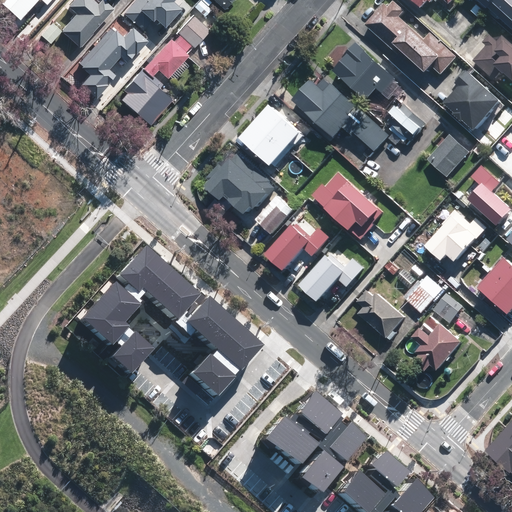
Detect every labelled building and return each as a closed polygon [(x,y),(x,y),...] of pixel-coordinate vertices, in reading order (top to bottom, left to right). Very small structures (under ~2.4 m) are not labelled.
[(20,19),(37,0),(41,5),(45,0),(2,0),(1,2),(20,19)] [(51,22),(40,35),(50,44),(61,32),(78,47),(79,46),(80,46),(92,33),(91,32),(112,8),(103,0),(100,0),(97,4),(92,0),(72,0),(67,6),(75,13),(61,30),(51,22)] [(134,0),(124,11),(142,28),(153,16),(161,24),(179,6),(172,0),(134,0)] [(212,0),(223,9),(231,0),(212,0)] [(413,0),(423,9),(430,1),(432,3),(435,0),(438,3),(440,0),(446,0),(450,4),(453,0),(413,0)] [(511,0),(489,0),(511,20),(511,0)] [(399,54),(403,49),(428,73),(434,66),(443,75),(460,57),(433,32),(425,40),(418,34),(401,17),(407,11),(397,2),(391,8),(386,3),(368,24),(399,54)] [(116,96),(149,125),(172,99),(159,87),(162,84),(152,75),(157,69),(166,78),(175,69),(178,72),(185,64),(182,61),(188,55),(184,52),(191,45),(193,47),(209,30),(193,16),(178,33),(179,34),(173,41),(169,38),(143,67),(142,66),(116,96)] [(114,26),(79,63),(88,71),(79,80),(93,93),(113,72),(108,67),(120,54),(125,59),(144,39),(130,25),(122,33),(114,26)] [(496,81),(503,74),(511,82),(511,41),(506,36),(502,33),(496,39),(491,35),(485,41),(489,44),(474,61),(496,81)] [(397,78),(352,39),(346,45),(336,46),(334,50),(325,60),(336,70),(335,72),(368,101),(379,89),(391,100),(395,95),(399,99),(405,91),(402,87),(397,78)] [(471,71),(460,83),(464,86),(448,104),(479,131),(506,101),(471,71)] [(314,80),(295,101),(336,138),(345,128),(354,136),(356,133),(377,152),(391,136),(327,79),(320,86),(314,80)] [(399,99),(388,111),(414,135),(425,123),(399,99)] [(270,105),(238,138),(272,169),(303,136),(270,105)] [(392,130),(396,133),(391,139),(399,146),(404,140),(405,142),(409,138),(396,126),(392,130)] [(471,152),(452,134),(430,158),(449,176),(471,152)] [(31,171),(4,146),(0,150),(0,182),(11,193),(31,171)] [(236,152),(203,186),(219,200),(223,196),(247,218),(275,188),(236,152)] [(479,185),(465,200),(493,226),(511,207),(493,189),(499,183),(480,166),(470,177),(479,185)] [(383,210),(338,169),(310,200),(322,210),(325,206),(359,237),(367,227),(367,228),(383,210)] [(312,180),(290,171),(284,184),(306,194),(312,180)] [(28,217),(33,212),(49,226),(68,204),(41,180),(22,202),(17,208),(28,217)] [(277,205),(259,224),(271,235),(289,216),(277,205)] [(454,261),(484,230),(472,218),(467,224),(455,213),(424,245),(440,260),(447,253),(454,261)] [(403,243),(418,227),(408,218),(394,234),(403,243)] [(293,222),(265,254),(283,270),(303,247),(313,256),(327,239),(317,230),(311,237),(293,222)] [(258,345),(260,341),(143,241),(75,317),(107,347),(112,343),(116,348),(107,358),(127,376),(148,351),(130,334),(128,334),(123,330),(124,328),(120,324),(136,307),(135,306),(137,303),(134,301),(140,294),(172,322),(166,328),(183,344),(192,335),(211,352),(206,358),(204,356),(191,370),(186,375),(212,398),(257,347),(258,345)] [(327,253),(299,284),(317,300),(337,278),(346,286),(361,270),(351,261),(344,268),(327,253)] [(511,310),(511,265),(503,257),(476,288),(507,315),(511,310)] [(402,269),(391,260),(385,267),(396,276),(402,269)] [(416,279),(404,269),(399,276),(410,286),(416,279)] [(445,289),(428,273),(406,297),(424,313),(445,289)] [(359,303),(365,308),(361,313),(390,337),(408,315),(378,292),(375,296),(369,291),(359,303)] [(465,307),(449,293),(435,309),(452,323),(465,307)] [(427,373),(434,365),(439,370),(464,342),(443,324),(432,336),(422,328),(414,337),(424,346),(418,351),(422,354),(415,362),(427,373)] [(303,476),(324,492),(344,467),(334,459),(339,453),(349,461),(369,436),(351,422),(350,424),(341,416),(343,414),(316,392),(292,422),(285,416),(267,438),(300,465),(314,448),(321,454),(303,476)] [(511,427),(495,446),(511,461),(511,427)] [(406,473),(382,453),(369,468),(372,472),(364,481),(357,474),(340,493),(361,511),(418,511),(430,499),(429,498),(435,491),(417,475),(412,480),(397,496),(391,490),(406,473)] [(307,480),(298,489),(305,496),(314,488),(307,480)]
